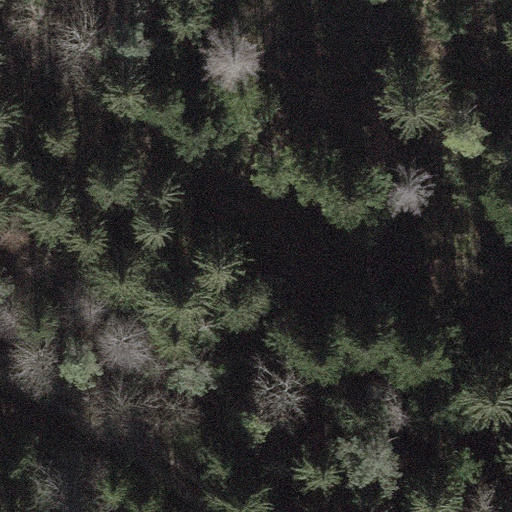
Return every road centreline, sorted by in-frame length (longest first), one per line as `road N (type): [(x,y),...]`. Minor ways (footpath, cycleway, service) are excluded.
road 1 (track): [(0,364),(81,400),(224,511)]
road 2 (track): [(511,59),(326,0)]
